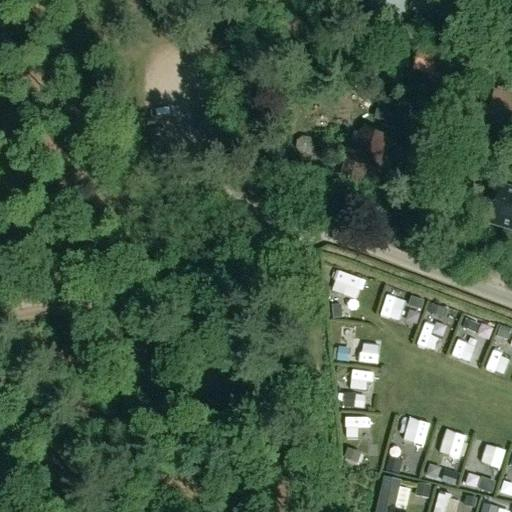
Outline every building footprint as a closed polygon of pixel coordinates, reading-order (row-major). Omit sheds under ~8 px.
[(368,0),(366,7),(408,20),(410,12),(456,26),(464,0),(368,0)] [(412,72),(439,81),(447,59),(420,49),(412,72)] [(511,96),(494,91),(487,111),(481,109),(476,122),(511,133),(511,96)] [(350,144),(341,176),(362,183),(366,167),(380,171),(388,138),(360,131),(356,145),(350,144)] [(420,166),(408,163),(402,186),(414,189),(420,166)] [(511,192),(501,190),(491,226),(511,232),(511,192)] [(346,272),(366,278),(370,267),(349,260),(346,272)] [(415,310),(419,287),(395,282),(390,306),(415,310)] [(442,339),(454,299),(437,294),(425,335),(442,339)] [(475,307),(471,319),(485,325),(490,313),(475,307)] [(511,316),(508,315),(503,328),(511,330),(511,316)] [(478,355),(486,334),(466,326),(458,347),(478,355)] [(387,351),(387,329),(368,328),(368,351),(387,351)] [(345,350),(361,349),(360,334),(344,335),(345,350)] [(491,355),(505,360),(511,340),(497,335),(491,355)] [(364,363),(366,378),(380,376),(378,361),(364,363)] [(378,430),(378,408),(358,408),(357,430),(378,430)] [(436,441),(440,413),(427,411),(423,439),(436,441)] [(466,423),(461,441),(472,444),(477,425),(466,423)] [(511,437),(504,434),(495,458),(506,463),(511,448),(511,437)]
